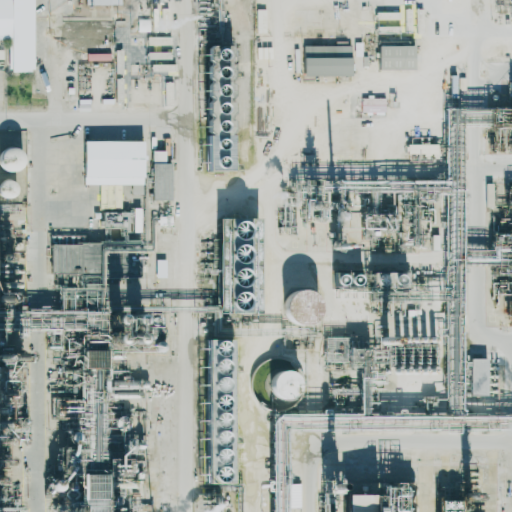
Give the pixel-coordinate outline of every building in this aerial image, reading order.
[(0,0),(0,40),(9,40),(9,72),(33,72),(32,0),(0,0)] [(382,0),(357,0),(357,8),(382,9),(382,0)] [(301,75),(349,76),(349,46),(302,45),(301,75)] [(377,69),(413,69),(413,45),(376,46),(377,69)] [(202,46),(201,169),(227,169),(227,155),(229,155),(230,46),(202,46)] [(158,104),(159,83),(129,82),(129,104),(158,104)] [(350,97),(327,98),(328,113),(351,111),(350,97)] [(355,150),(369,150),(369,132),(356,132),(355,150)] [(81,184),(140,185),(141,141),(81,140),(81,184)] [(434,154),(433,144),(406,145),(406,154),(434,154)] [(22,150),(0,149),(0,170),(21,171),(22,150)] [(149,162),(150,200),(169,200),(168,163),(162,163),(161,153),(150,153),(150,162),(149,162)] [(16,181),(0,181),(0,197),(17,197),(16,181)] [(244,229),(232,219),(224,228),(236,239),(244,229)] [(155,277),(165,277),(164,260),(154,260),(155,277)] [(140,279),(129,279),(129,290),(140,290),(140,279)] [(280,321),(315,321),(316,292),(281,292),(280,321)] [(225,340),(205,339),(201,462),(221,463),(225,340)] [(485,396),(486,359),(469,358),(468,395),(485,396)] [(266,374),(266,399),(297,398),(296,373),(266,374)] [(288,508),(301,507),(300,484),(288,484),(288,508)]
